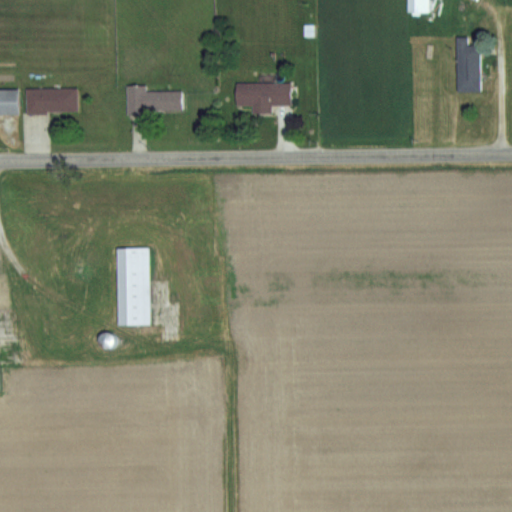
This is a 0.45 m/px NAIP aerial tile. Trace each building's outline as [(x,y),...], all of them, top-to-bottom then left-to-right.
[(430,0),(408,0),(408,11),(430,11),(430,0)] [(457,91),(480,92),(481,36),(457,36),(457,91)] [(253,114),(272,114),(272,104),(292,105),(292,83),(237,82),(237,105),(253,105),(253,114)] [(127,111),(184,110),(184,90),(147,90),(147,84),(127,84),(127,111)] [(79,87),(27,87),(27,112),(79,112),(79,87)] [(21,88),(0,88),(0,113),(21,114),(21,88)] [(118,324),(152,324),(151,247),(118,247),(118,324)]
